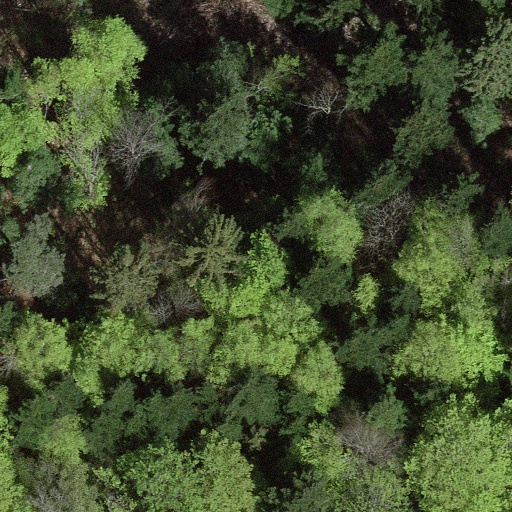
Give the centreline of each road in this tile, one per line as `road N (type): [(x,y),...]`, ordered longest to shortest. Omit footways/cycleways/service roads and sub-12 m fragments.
road 1 (track): [(511,350),(288,396),(90,451),(0,448)]
road 2 (track): [(345,0),(511,153)]
